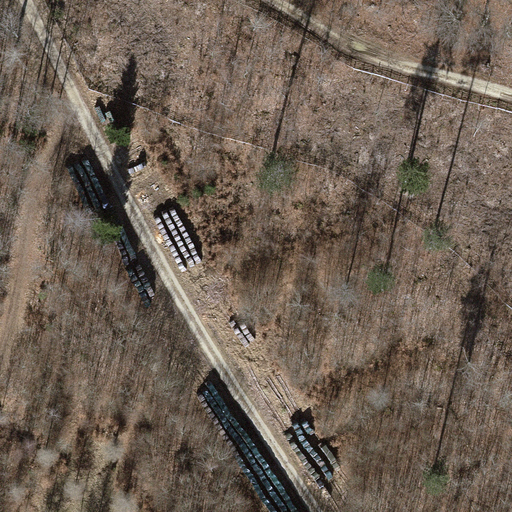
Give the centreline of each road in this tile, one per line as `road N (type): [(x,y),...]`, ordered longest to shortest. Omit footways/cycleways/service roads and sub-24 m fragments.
road 1 (track): [(320,511),(79,109)]
road 2 (track): [(315,0),(511,93)]
road 3 (track): [(24,0),(79,109)]
